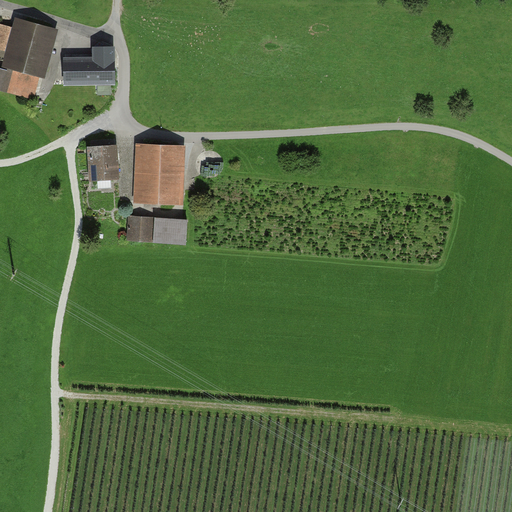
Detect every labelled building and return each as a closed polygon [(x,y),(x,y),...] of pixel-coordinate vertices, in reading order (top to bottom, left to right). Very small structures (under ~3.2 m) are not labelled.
[(52,82),(66,31),(16,17),(13,27),(0,23),(0,49),(13,53),(8,72),(0,69),(0,89),(41,101),(46,80),(52,82)] [(113,49),(91,49),(91,61),(65,61),(65,83),(113,83),(113,49)] [(117,143),(86,145),(88,176),(119,174),(117,143)] [(177,201),(179,146),(134,144),(131,199),(177,201)] [(179,242),(180,218),(125,216),(124,240),(179,242)]
